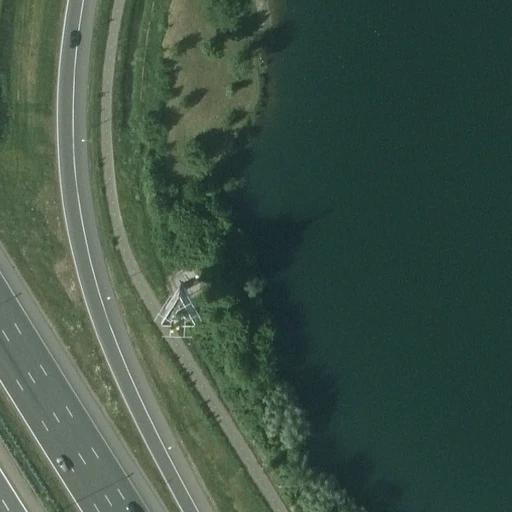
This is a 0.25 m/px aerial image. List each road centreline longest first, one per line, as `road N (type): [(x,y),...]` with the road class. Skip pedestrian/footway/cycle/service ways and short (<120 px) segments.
road 1 (motorway): [(189,511),(120,373),(78,244),(65,112),(76,0)]
road 2 (motorway): [(107,511),(0,348)]
